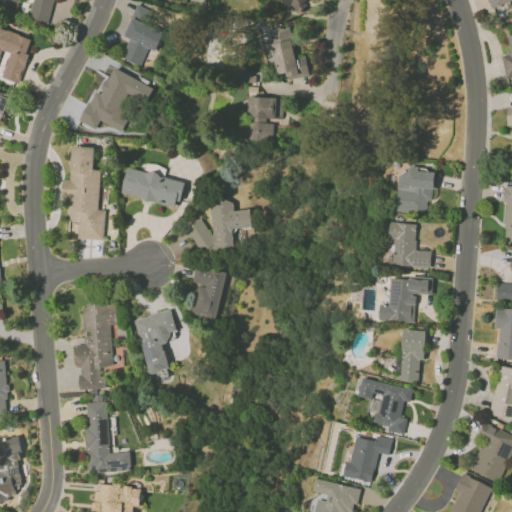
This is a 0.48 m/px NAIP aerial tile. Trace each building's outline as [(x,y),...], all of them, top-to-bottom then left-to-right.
[(4,0),(19,3),(19,0),(33,0),(29,19),(48,24),(53,0),(4,0)] [(511,0),(488,0),(491,8),(511,0)] [(156,51),(164,32),(149,26),(155,12),(137,4),(124,36),(128,38),(120,57),(141,66),(148,48),(156,51)] [(0,54),(1,50),(10,52),(2,78),(19,83),(33,37),(0,27),(0,54)] [(309,75),(305,56),(296,58),(290,28),(268,33),(277,74),(286,72),(287,80),(309,75)] [(502,56),(505,78),(511,76),(511,33),(507,35),(510,54),(502,56)] [(154,87),(113,67),(100,94),(94,91),(79,121),(96,129),(100,120),(118,130),(134,97),(146,102),(154,87)] [(9,97),(0,94),(0,117),(4,119),(9,97)] [(282,98),(247,97),(246,140),(274,141),(274,120),(282,120),(282,98)] [(95,147),(72,145),(70,179),(63,179),(62,197),(69,198),(68,220),(78,221),(77,238),(104,239),(105,210),(98,209),(101,169),(94,169),(95,147)] [(397,174),(395,211),(426,213),(426,199),(432,200),(434,172),(418,171),(419,166),(408,165),(407,175),(397,174)] [(121,194),(178,207),(184,180),(127,167),(121,194)] [(511,243),(511,185),(505,186),(503,244),(511,243)] [(251,209),(234,210),(233,200),(208,202),(209,219),(191,220),(193,252),(234,249),(233,228),(252,227),(251,209)] [(416,223),(387,222),(386,241),(393,241),(392,265),(430,267),(431,251),(415,250),(416,223)] [(193,283),(197,284),(192,314),(217,318),(225,271),(195,267),(193,283)] [(433,278),(390,276),(389,305),(379,305),(378,320),(414,322),(415,293),(432,294),(433,278)] [(511,283),(497,283),(496,301),(511,301),(511,283)] [(79,390),(104,388),(103,367),(113,366),(110,325),(117,324),(116,304),(81,306),(83,334),(84,334),(85,344),(77,344),(79,390)] [(176,330),(171,310),(135,318),(147,374),(169,369),(163,343),(171,341),(168,332),(176,330)] [(426,330),(402,329),(400,380),(419,381),(419,359),(425,360),(426,330)] [(0,360),(0,415),(8,415),(5,360),(0,360)] [(490,414),(511,418),(511,367),(499,365),(490,414)] [(413,388),(362,378),(358,396),(372,399),(373,393),(383,394),(379,411),(375,410),(373,422),(387,425),(386,430),(403,434),(406,418),(400,417),(403,401),(410,402),(413,388)] [(499,482),(511,452),(511,434),(483,422),(478,434),(483,437),(469,469),(499,482)] [(356,437),(351,462),(346,461),(343,476),(372,482),(378,452),(389,455),(392,438),(376,435),(375,440),(356,437)] [(480,511),(492,487),(462,473),(454,491),(459,493),(449,511),(480,511)] [(353,511),(359,487),(316,479),(313,491),(328,493),(326,500),(317,498),(314,511),(353,511)] [(141,487),(124,486),(122,485),(101,483),(94,494),(93,510),(95,511),(133,511),(133,506),(140,507),(141,487)]
